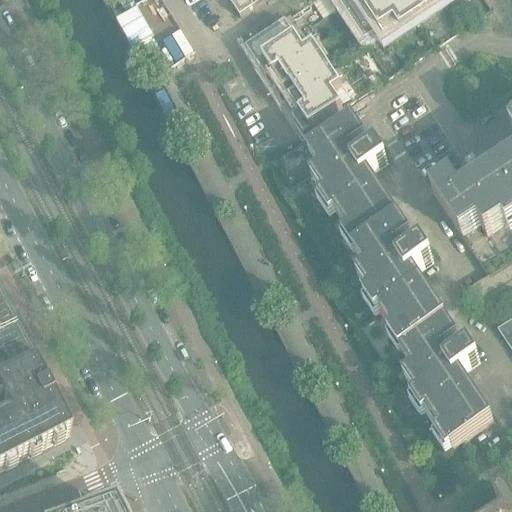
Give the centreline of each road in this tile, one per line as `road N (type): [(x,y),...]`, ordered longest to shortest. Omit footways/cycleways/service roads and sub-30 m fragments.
road 1 (secondary): [(209,426),(0,38)]
road 2 (secondary): [(0,175),(147,456)]
road 3 (residential): [(13,511),(147,456)]
